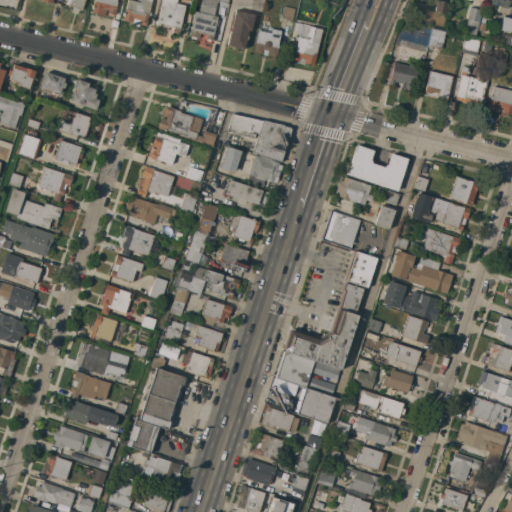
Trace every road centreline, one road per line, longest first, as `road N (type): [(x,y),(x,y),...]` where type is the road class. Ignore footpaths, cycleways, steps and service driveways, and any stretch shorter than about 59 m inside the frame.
road 1 (residential): [(511,161),(0,36)]
road 2 (residential): [(141,72),(0,508)]
road 3 (residential): [(511,178),(404,511)]
road 4 (primary): [(297,221),(201,511)]
